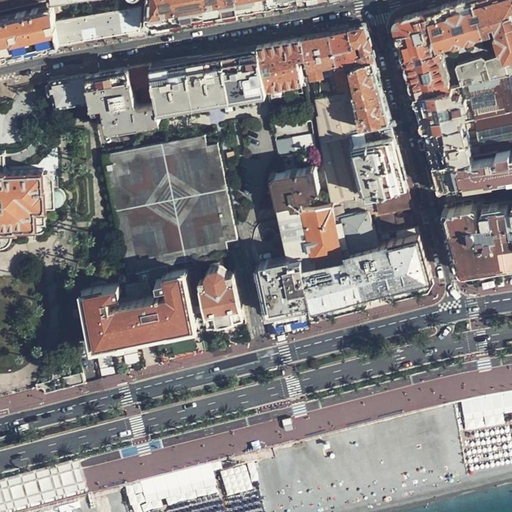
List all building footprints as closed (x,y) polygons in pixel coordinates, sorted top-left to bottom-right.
[(0,0),(0,9),(45,0),(44,0),(0,0)] [(150,0),(148,30),(191,22),(240,12),(238,0),(150,0)] [(238,0),(240,12),(277,5),(301,0),(300,0),(238,0)] [(458,0),(454,1),(437,6),(446,43),(477,33),(478,36),(483,34),(473,0),(458,0)] [(511,0),(473,0),(483,34),(490,32),(490,30),(492,30),(492,28),(497,27),(505,57),(508,56),(510,63),(503,65),(501,57),(497,55),(486,59),(485,58),(482,57),(458,64),(457,67),(462,83),(511,72),(511,0)] [(399,36),(404,53),(432,45),(430,38),(432,36),(436,35),(439,45),(446,43),(437,6),(398,17),(395,23),(399,36)] [(0,59),(26,54),(61,47),(56,24),(52,7),(0,17),(0,59)] [(56,24),(61,47),(90,41),(141,31),(143,8),(56,24)] [(365,23),(350,25),(354,43),(362,41),(364,50),(372,49),(365,23)] [(340,27),(331,29),(337,61),(346,60),(348,64),(359,61),(354,43),(350,25),(340,27)] [(318,31),(302,34),(306,55),(312,80),(325,77),(323,66),(329,65),(329,67),(331,66),(332,69),(335,68),(335,67),(333,62),(337,61),(331,29),(318,31)] [(280,38),(259,42),(267,86),(305,79),(300,55),(306,55),(302,34),(280,38)] [(362,41),(354,43),(359,61),(374,56),(373,52),(372,49),(364,50),(362,41)] [(198,52),(150,61),(155,88),(158,108),(267,86),(259,42),(222,48),(198,52)] [(409,74),(415,94),(451,86),(439,49),(433,50),(432,45),(404,53),(409,74)] [(361,131),(392,124),(391,119),(383,90),(374,56),(359,61),(348,64),(338,66),(335,67),(335,68),(340,93),(352,91),(361,131)] [(143,62),(130,64),(134,91),(155,88),(150,61),(143,62)] [(93,71),(88,72),(93,100),(94,104),(99,103),(104,102),(108,126),(159,116),(158,108),(155,88),(134,91),(130,64),(111,68),(93,71)] [(88,72),(51,79),(51,83),(49,83),(51,93),(54,93),(56,106),(93,100),(88,72)] [(464,110),(466,120),(511,109),(511,72),(462,83),(451,86),(454,94),(460,93),(462,93),(463,94),(463,95),(465,95),(467,105),(466,106),(464,110)] [(316,97),(335,94),(334,90),(321,92),(319,85),(314,86),(316,97)] [(422,123),(424,129),(466,120),(464,110),(466,106),(467,105),(465,95),(463,95),(463,94),(462,93),(460,93),(454,94),(451,86),(415,94),(422,123)] [(370,193),(408,185),(399,152),(392,124),(361,131),(352,91),(340,93),(335,94),(316,97),(319,113),(317,114),(324,162),(331,200),(333,199),(333,201),(370,193)] [(511,109),(466,120),(424,129),(431,153),(434,163),(511,145),(511,109)] [(119,146),(114,148),(137,269),(151,267),(165,264),(193,257),(189,238),(237,227),(236,221),(219,136),(208,138),(206,127),(124,145),(119,146)] [(292,137),(276,141),(279,154),(295,151),(292,137)] [(511,145),(434,163),(440,184),(445,187),(511,172),(511,145)] [(112,189),(128,272),(137,269),(114,148),(104,149),(112,189)] [(292,205),(304,203),(303,195),(314,194),(313,189),(320,188),(316,165),(277,172),(274,176),(279,202),(291,200),(292,205)] [(0,168),(0,227),(0,228),(17,227),(17,225),(37,224),(37,207),(45,207),(55,206),(57,206),(58,206),(59,205),(60,205),(61,203),(62,202),(63,201),(63,200),(64,199),(64,196),(64,195),(63,192),(62,190),(60,189),(59,187),(56,187),(54,186),(54,177),(49,171),(44,171),(44,168),(8,170),(8,168),(6,168),(0,168)] [(427,287),(432,274),(419,225),(392,231),(390,235),(392,240),(379,244),(371,215),(413,204),(408,185),(370,193),(333,201),(333,199),(331,200),(304,203),(292,205),(291,200),(279,202),(275,203),(278,218),(281,221),(288,249),(290,249),(291,254),(291,256),(302,254),(312,299),(314,305),(321,303),(323,314),(368,302),(365,291),(374,289),(383,287),(386,297),(427,287)] [(447,212),(461,264),(465,266),(469,268),(484,266),(511,260),(511,198),(475,207),(473,202),(449,208),(447,212)] [(45,224),(45,207),(37,207),(37,224),(45,224)] [(0,228),(0,227),(0,245),(2,245),(5,244),(7,244),(8,242),(10,240),(11,239),(12,236),(12,234),(17,233),(17,227),(0,228)] [(237,227),(189,238),(193,257),(230,250),(227,235),(238,233),(237,227)] [(201,301),(205,322),(219,319),(220,317),(227,316),(235,314),(235,315),(245,313),(230,250),(193,257),(196,276),(201,301)] [(259,261),(270,310),(305,301),(308,300),(312,299),(302,254),(291,256),(291,254),(259,261)] [(165,264),(151,267),(154,285),(144,287),(143,281),(127,284),(129,295),(121,297),(122,300),(108,303),(104,283),(84,287),(96,344),(146,333),(155,331),(161,359),(196,350),(191,324),(198,323),(195,303),(201,301),(196,276),(189,278),(187,267),(167,271),(165,264)] [(305,301),(270,310),(274,326),(308,317),(305,301)] [(53,380),(36,384),(36,387),(36,389),(42,388),(44,393),(85,382),(84,373),(62,378),(61,372),(52,373),(53,380)] [(511,391),(466,399),(471,430),(511,423),(511,391)] [(344,400),(345,425),(369,424),(368,400),(344,400)] [(0,511),(19,511),(88,494),(82,468),(80,463),(79,458),(0,478),(0,511)] [(222,469),(219,460),(121,486),(127,508),(215,485),(212,472),(222,469)] [(252,462),(218,472),(225,496),(252,489),(250,483),(257,481),(252,462)] [(78,511),(76,502),(45,510),(45,511),(78,511)]
